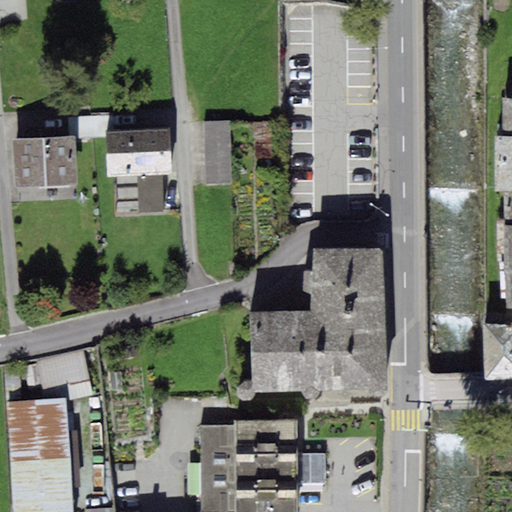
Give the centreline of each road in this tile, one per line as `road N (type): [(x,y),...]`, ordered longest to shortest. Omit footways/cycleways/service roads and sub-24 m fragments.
road 1 (residential): [(405,235),(322,239),(294,249),(242,289),(0,349)]
road 2 (primary): [(405,235),(402,0)]
road 3 (primary): [(406,391),(405,235)]
road 4 (primary): [(404,511),(406,391)]
